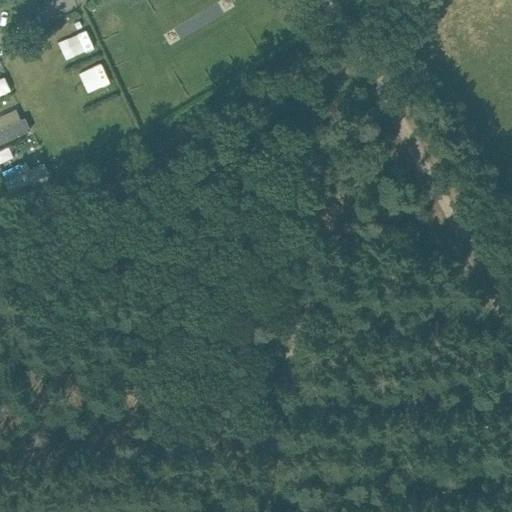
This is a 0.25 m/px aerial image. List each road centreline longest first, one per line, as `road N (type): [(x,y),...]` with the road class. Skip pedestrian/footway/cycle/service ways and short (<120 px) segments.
road 1 (track): [(352,43),(327,80),(264,511)]
road 2 (track): [(511,323),(352,43)]
